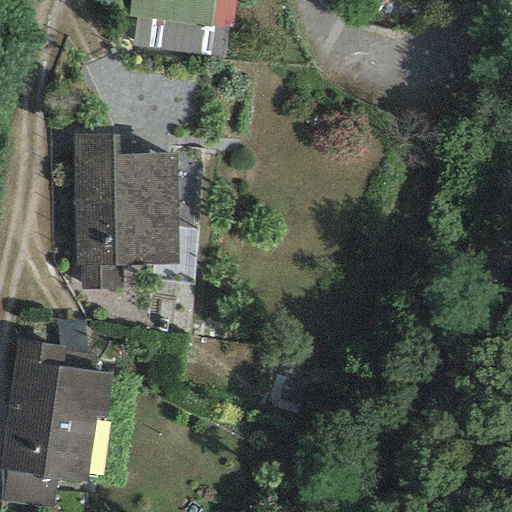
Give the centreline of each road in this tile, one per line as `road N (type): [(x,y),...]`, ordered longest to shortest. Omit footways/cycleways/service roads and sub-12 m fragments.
road 1 (residential): [(0,294),(45,0)]
road 2 (residential): [(308,0),(343,47),(405,61),(441,53),(479,0)]
